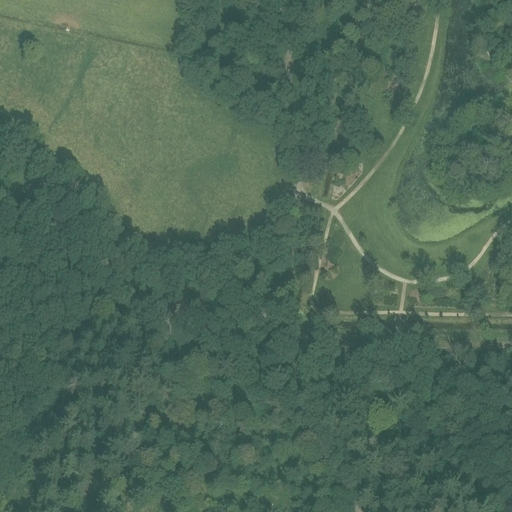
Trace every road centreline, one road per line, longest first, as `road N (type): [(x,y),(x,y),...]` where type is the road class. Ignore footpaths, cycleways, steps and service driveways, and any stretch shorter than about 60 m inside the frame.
road 1 (track): [(440,0),(433,48),(407,119),(346,201),(332,210),(299,194),(275,224),(209,253),(154,249),(109,224)]
road 2 (track): [(511,345),(354,343),(306,353),(191,252)]
road 3 (track): [(332,210),(361,255),(406,280),(436,281),(471,267),(511,220)]
road 4 (track): [(304,0),(289,48),(285,106),(299,194)]
road 5 (track): [(0,230),(18,190),(56,179),(74,183),(109,224)]
